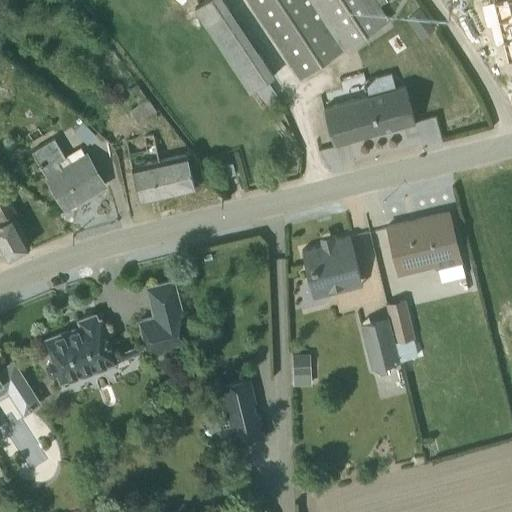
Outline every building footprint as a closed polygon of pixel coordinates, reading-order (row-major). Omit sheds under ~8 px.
[(273,73),(224,0),(209,0),(195,9),(249,89),(273,73)] [(387,19),(374,0),(250,0),(303,76),(387,19)] [(420,7),(406,17),(421,36),(434,26),(420,7)] [(323,109),(333,145),(415,122),(405,86),(323,109)] [(140,123),(157,112),(148,99),(131,110),(140,123)] [(74,129),(86,139),(93,130),(81,120),(74,129)] [(126,142),(140,202),(194,189),(186,154),(157,161),(151,137),(126,142)] [(65,208),(105,185),(83,147),(64,158),(53,140),(32,152),(65,208)] [(0,247),(6,257),(29,244),(13,217),(18,214),(5,192),(0,195),(0,247)] [(459,267),(447,214),(385,228),(396,275),(431,268),(433,273),(459,267)] [(354,251),(370,248),(366,230),(350,233),(354,251)] [(302,251),(312,298),(361,287),(349,236),(330,240),(330,244),(302,251)] [(191,348),(175,279),(147,286),(154,315),(138,319),(146,358),(191,348)] [(384,305),(387,317),(399,360),(419,355),(404,300),(384,305)] [(59,386),(117,364),(98,315),(78,322),(80,328),(43,342),(49,359),(43,362),(50,380),(56,378),(59,386)] [(399,360),(387,317),(361,324),(372,367),(399,360)] [(308,370),(308,351),(292,351),(292,370),(308,370)] [(21,414),(39,404),(13,362),(0,369),(0,394),(6,391),(21,414)] [(249,379),(221,386),(234,443),(263,436),(249,379)]
